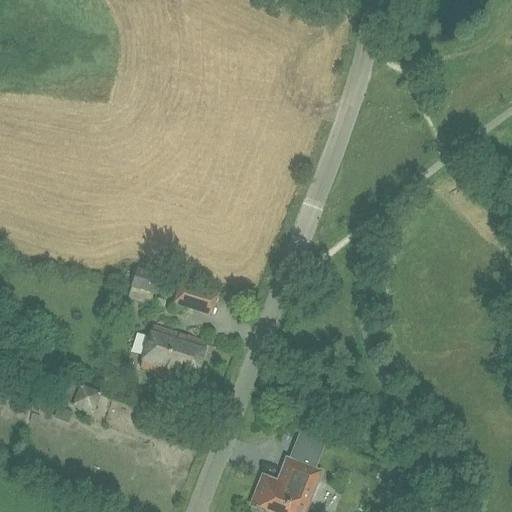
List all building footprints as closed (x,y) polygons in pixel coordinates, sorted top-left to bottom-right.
[(155,296),(161,277),(135,269),(130,288),(155,296)] [(217,295),(179,283),(174,300),(211,312),(217,295)] [(195,386),(207,346),(153,330),(141,370),(195,386)] [(45,376),(56,345),(39,339),(28,370),(45,376)] [(91,414),(99,395),(69,383),(62,403),(91,414)] [(312,447),(301,443),(296,457),(307,462),(312,447)] [(304,511),(319,473),(290,462),(281,485),(262,477),(251,507),(263,511),(304,511)]
